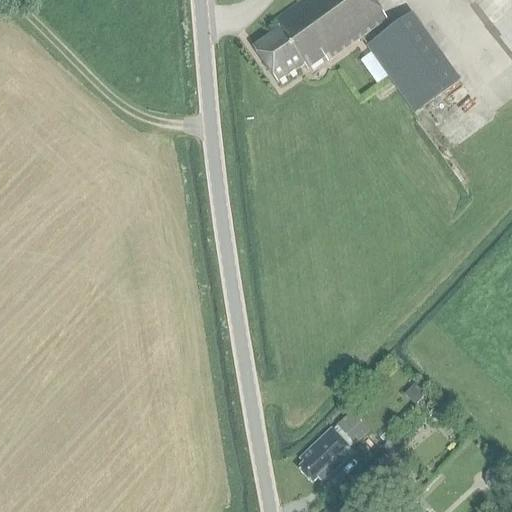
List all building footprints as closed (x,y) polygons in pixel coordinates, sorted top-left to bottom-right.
[(371,0),(302,0),(272,22),(278,31),(252,50),(277,84),(301,67),(305,72),(322,60),(325,63),(386,20),(371,0)] [(459,83),(412,18),(367,51),(414,116),(459,83)] [(352,415),(338,428),(356,447),(370,433),(352,415)] [(316,478),(321,483),(351,455),(330,432),(300,461),(304,465),(298,471),(311,484),(316,478)] [(374,487),(396,465),(378,448),(356,470),(362,475),(374,487)] [(355,511),(377,490),(374,487),(362,475),(326,511),(355,511)]
